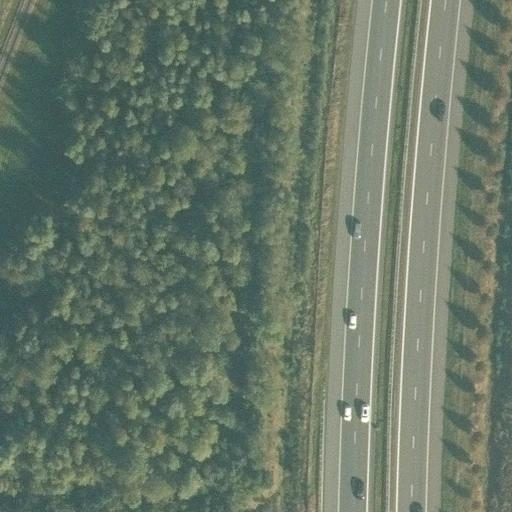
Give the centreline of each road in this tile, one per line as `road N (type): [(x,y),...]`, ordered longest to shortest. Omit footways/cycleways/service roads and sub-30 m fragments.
road 1 (motorway): [(388,0),(369,159),(349,511)]
road 2 (motorway): [(413,511),(428,163),(447,0)]
